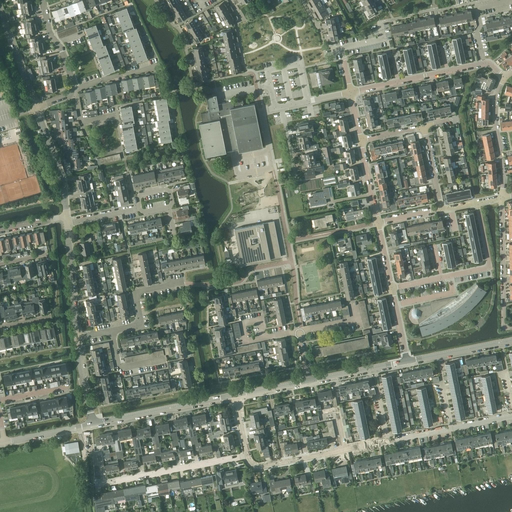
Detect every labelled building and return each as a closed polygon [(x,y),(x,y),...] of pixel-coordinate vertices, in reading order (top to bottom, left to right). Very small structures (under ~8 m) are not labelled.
[(20,3),(21,8),(33,6),(32,0),(28,1),(27,0),(17,0),(18,3),(20,3)] [(72,3),(76,14),(81,12),(77,0),(75,1),(75,2),(72,3)] [(87,12),(89,11),(87,4),(84,5),(82,0),(81,0),(79,1),(78,0),(77,0),(81,12),(86,10),(87,12)] [(88,0),(90,3),(87,4),(89,11),(92,10),(91,6),(96,5),(94,0),(88,0)] [(169,9),(178,3),(180,2),(178,0),(173,0),(165,5),(168,9),(169,8),(169,9)] [(216,7),(218,11),(226,6),(225,3),(228,1),(227,0),(225,0),(214,7),(215,8),(216,7)] [(319,0),(312,4),(315,9),(323,4),(321,0),(319,0)] [(366,10),(375,5),(372,1),(364,5),(366,10)] [(71,16),(76,14),(72,3),(69,5),(68,3),(66,4),(71,16)] [(180,5),(178,3),(169,9),(170,10),(171,10),(173,13),(181,8),(182,7),(181,5),(180,5)] [(62,7),(66,17),(71,16),(66,4),(65,5),(65,6),(62,7)] [(323,4),(315,9),(318,13),(327,8),(326,7),(325,8),(323,4)] [(366,10),(364,12),(368,19),(375,15),(373,12),(378,10),(375,5),(366,10)] [(22,14),(20,14),(21,18),(31,16),(30,13),(34,12),(33,6),(21,8),(22,14)] [(226,6),(218,11),(216,12),(219,17),(233,8),(231,6),(228,9),(226,6)] [(61,19),(66,17),(62,7),(59,8),(58,7),(56,8),(61,19)] [(52,11),(55,21),(61,19),(56,8),(54,8),(55,10),(52,11)] [(116,11),(118,17),(128,13),(130,12),(129,11),(128,11),(127,8),(116,11)] [(175,18),(184,13),(181,8),(173,13),(175,16),(174,17),(175,18)] [(234,11),(233,8),(219,17),(218,17),(221,22),(223,20),(232,15),(230,13),(234,11)] [(327,9),(327,8),(318,13),(320,18),(328,14),(326,10),(327,9)] [(130,16),(128,13),(118,17),(120,22),(130,18),(132,18),(131,16),(130,16)] [(187,17),(184,13),(175,18),(176,20),(177,19),(179,22),(187,17)] [(232,15),(223,20),(226,25),(226,24),(228,26),(228,27),(234,24),(233,21),(238,18),(237,16),(233,18),(232,15)] [(322,23),(322,26),(336,23),(339,22),(338,17),(335,18),(326,19),(326,22),(322,23)] [(32,18),(23,19),(23,23),(24,28),(36,26),(35,20),(33,21),(32,18)] [(120,22),(122,27),(132,23),(134,23),(133,21),(132,22),(130,18),(120,22)] [(185,26),(187,29),(195,24),(192,19),(183,25),(184,26),(185,26)] [(124,32),(126,31),(136,28),(135,26),(134,27),(132,23),(122,27),(124,32)] [(198,28),(195,24),(187,29),(189,32),(188,32),(189,34),(200,28),(200,27),(198,28)] [(86,30),(88,34),(98,30),(96,25),(86,28),(86,29),(84,29),(85,31),(86,30)] [(38,32),(36,26),(24,28),(26,37),(35,36),(34,33),(38,32)] [(341,33),(340,27),(337,28),(328,30),(328,33),(324,34),(324,36),(338,33),(341,33)] [(136,28),(126,31),(128,37),(138,33),(140,33),(139,31),(137,31),(136,28)] [(202,32),(200,28),(189,34),(190,36),(191,35),(193,38),(203,32),(202,32)] [(223,33),(224,37),(233,35),(232,32),(236,31),(236,28),(221,32),(221,33),(223,33)] [(98,30),(88,34),(86,34),(87,36),(88,36),(90,39),(100,35),(98,30)] [(203,38),(206,37),(203,32),(193,38),(194,41),(193,42),(194,44),(204,38),(203,38)] [(141,36),(139,37),(138,33),(128,37),(130,42),(140,38),(141,38),(141,36)] [(90,41),(91,44),(101,40),(100,35),(90,39),(88,39),(89,41),(90,41)] [(32,42),(33,47),(44,45),(43,39),(40,40),(39,37),(29,39),(29,42),(32,42)] [(141,42),(140,38),(130,42),(132,47),(142,44),(143,43),(143,41),(141,42)] [(238,39),(223,42),(223,43),(225,43),(226,47),(235,45),(234,42),(238,42),(238,39)] [(93,49),(94,49),(103,45),(101,40),(91,44),(90,44),(90,46),(92,46),(93,49)] [(428,46),(425,47),(426,51),(436,48),(434,43),(427,44),(428,46)] [(144,46),(143,47),(142,44),(132,47),(134,52),(144,49),(145,48),(144,46)] [(45,51),(44,45),(33,47),(34,53),(33,53),(34,56),(40,55),(40,54),(42,53),(41,52),(45,51)] [(105,45),(103,45),(94,49),(95,51),(96,51),(97,54),(107,50),(105,45)] [(145,52),(144,49),(134,52),(136,57),(146,54),(147,53),(146,51),(145,52)] [(99,59),(109,55),(107,50),(97,54),(96,54),(96,56),(98,56),(99,59)] [(228,58),(229,58),(237,56),(236,53),(240,52),(240,50),(225,53),(226,54),(227,53),(228,58)] [(387,59),(385,53),(378,54),(379,58),(376,58),(377,61),(380,60),(387,59)] [(501,62),(505,68),(510,64),(506,58),(504,56),(503,53),(500,55),(503,60),(501,62)] [(148,56),(147,57),(146,54),(136,57),(137,62),(138,62),(149,58),(148,56)] [(355,59),(353,59),(354,65),(360,64),(362,63),(361,57),(362,56),(362,54),(355,56),(355,59)] [(111,60),(109,55),(99,59),(98,59),(98,61),(100,61),(101,64),(111,60)] [(40,57),(41,66),(53,64),(52,58),(46,59),(46,56),(40,57)] [(103,69),(113,65),(111,60),(101,64),(99,65),(100,66),(102,66),(103,69)] [(360,64),(354,65),(355,71),(363,70),(363,69),(365,69),(363,63),(362,63),(360,64)] [(54,70),(53,64),(41,66),(42,72),(43,75),(49,74),(48,71),(54,70)] [(115,71),(113,65),(103,69),(101,70),(102,71),(103,71),(105,74),(115,71)] [(318,71),(319,72),(316,72),(316,71),(309,73),(312,87),(319,86),(319,85),(321,84),(322,85),(335,82),(332,68),(318,71)] [(149,73),(147,74),(150,86),(155,85),(156,87),(159,87),(157,79),(154,79),(153,74),(150,75),(149,73)] [(474,77),(480,80),(492,85),(495,79),(488,76),(487,79),(481,77),(481,73),(476,74),(474,77)] [(46,80),(47,85),(57,84),(56,78),(50,79),(49,76),(43,77),(44,80),(46,80)] [(364,76),(357,77),(358,84),(366,82),(364,76)] [(454,84),(451,85),(453,95),(456,94),(455,86),(462,85),(461,77),(453,79),(454,84)] [(122,87),(120,88),(122,101),(125,100),(123,91),(129,90),(126,78),(125,78),(125,79),(121,80),(122,87)] [(448,80),(442,81),(443,89),(444,91),(449,90),(451,96),(453,95),(451,85),(449,86),(448,80)] [(475,88),(475,94),(481,94),(482,91),(483,88),(490,91),(492,85),(480,80),(479,82),(482,84),(480,88),(479,88),(475,88)] [(112,81),(110,82),(113,94),(118,93),(119,101),(122,101),(120,88),(117,88),(116,82),(112,83),(112,81)] [(437,90),(443,89),(442,81),(436,83),(437,88),(434,89),(435,95),(438,95),(437,90)] [(427,83),(424,84),(426,92),(426,95),(431,94),(432,100),(436,99),(435,95),(434,89),(432,89),(430,84),(428,84),(427,83)] [(58,90),(57,84),(47,85),(48,91),(46,92),(46,95),(53,94),(52,91),(58,90)] [(420,92),(417,92),(418,99),(421,98),(421,96),(426,95),(426,92),(424,84),(421,85),(421,86),(418,86),(420,92)] [(413,87),(407,89),(409,96),(413,95),(414,100),(418,99),(417,92),(416,88),(413,89),(413,87)] [(403,97),(409,96),(407,89),(401,90),(402,95),(400,96),(402,106),(405,105),(404,102),(403,97)] [(400,106),(402,106),(400,96),(397,96),(396,91),(390,92),(391,100),(397,99),(398,103),(399,103),(400,106)] [(388,100),(391,100),(390,92),(384,94),(384,96),(382,96),(384,106),(387,106),(386,104),(389,103),(388,100)] [(207,96),(210,112),(219,110),(218,104),(216,94),(207,96)] [(474,103),(474,105),(475,105),(488,105),(488,102),(489,102),(489,99),(488,99),(485,99),(485,96),(477,96),(477,99),(481,99),(481,102),(475,102),(475,103),(474,103)] [(155,99),(157,105),(167,103),(166,100),(168,99),(168,97),(166,97),(155,99)] [(199,123),(206,156),(222,153),(238,150),(239,152),(263,147),(254,103),(244,105),(243,100),(233,102),(232,101),(220,103),(218,104),(219,110),(210,112),(205,112),(201,113),(202,122),(199,123)] [(336,110),(345,109),(343,102),(339,103),(337,103),(335,104),(335,103),(330,104),(331,107),(336,107),(336,110)] [(422,116),(425,115),(422,103),(419,104),(420,109),(418,110),(419,112),(415,113),(417,120),(423,119),(422,116)] [(425,103),(422,103),(425,115),(427,115),(428,118),(434,117),(432,109),(432,107),(426,108),(425,103)] [(446,103),(443,103),(444,107),(446,114),(451,113),(449,104),(446,104),(446,103)] [(53,114),(55,114),(56,120),(67,119),(67,112),(73,112),(72,108),(50,111),(51,114),(53,114)] [(372,109),(365,110),(366,116),(375,114),(377,114),(376,108),(375,108),(372,109)] [(386,114),(384,115),(383,115),(383,117),(383,119),(384,122),(387,121),(388,127),(394,125),(392,118),(387,119),(386,114)] [(340,125),(348,123),(346,117),(339,119),(340,122),(335,123),(336,125),(340,125)] [(56,124),(57,130),(68,129),(68,122),(74,122),(73,118),(67,119),(56,120),(51,121),(52,124),(54,124),(56,124)] [(375,123),(375,120),(367,122),(368,128),(374,127),(374,129),(381,128),(380,125),(378,126),(378,123),(375,123)] [(305,129),(305,132),(311,131),(313,130),(312,125),(309,126),(308,122),(298,124),(299,130),(305,129)] [(68,129),(57,130),(55,130),(55,134),(58,134),(60,133),(60,140),(72,138),(71,132),(77,131),(77,128),(68,129)] [(172,134),(171,134),(160,136),(161,143),(172,141),(171,136),(172,136),(172,134)] [(298,136),(299,142),(300,148),(305,147),(311,146),(309,134),(303,135),(298,136)] [(412,148),(419,146),(418,141),(415,141),(414,135),(407,137),(409,143),(410,143),(411,144),(412,148)] [(63,143),(64,149),(76,148),(75,142),(81,141),(81,137),(72,138),(60,140),(58,140),(59,144),(61,144),(61,143),(63,143)] [(137,149),(136,143),(126,145),(126,149),(125,149),(125,151),(127,151),(137,149)] [(378,154),(381,153),(379,146),(373,147),(374,150),(371,151),(373,160),(377,159),(376,156),(378,156),(378,154)] [(76,148),(64,149),(62,150),(62,153),(65,153),(67,153),(67,159),(79,158),(78,151),(84,151),(84,147),(76,148)] [(306,153),(304,154),(305,160),(306,166),(309,165),(316,164),(316,162),(315,158),(314,154),(314,152),(306,153)] [(87,157),(79,158),(67,159),(66,159),(66,163),(68,163),(70,162),(71,169),(83,168),(82,161),(88,160),(87,157)] [(374,163),(376,172),(385,170),(384,164),(386,164),(386,161),(374,163)] [(321,166),(320,166),(309,168),(307,169),(307,172),(305,172),(306,178),(315,176),(314,171),(317,170),(317,172),(322,171),(324,170),(323,166),(321,166)] [(346,171),(346,174),(358,172),(357,166),(349,167),(350,170),(346,171)] [(447,176),(454,174),(457,174),(455,167),(453,168),(446,169),(447,176)] [(377,178),(384,176),(387,176),(386,170),(385,170),(376,172),(377,178)] [(80,179),(77,180),(78,186),(88,184),(87,183),(87,181),(90,180),(89,177),(91,177),(91,174),(82,175),(79,176),(80,179)] [(125,179),(124,179),(123,174),(114,176),(115,180),(116,180),(117,185),(126,183),(125,179)] [(323,178),(325,184),(336,182),(335,175),(323,178)] [(427,181),(425,175),(418,177),(419,182),(415,183),(415,186),(422,185),(421,182),(427,181)] [(485,179),(482,179),(482,182),(485,182),(489,181),(489,187),(496,187),(496,178),(488,179),(485,179)] [(349,185),(349,182),(339,184),(337,184),(338,188),(345,187),(345,186),(349,185),(350,187),(348,188),(349,191),(350,191),(351,195),(360,194),(358,183),(349,185)] [(85,190),(86,193),(92,192),(94,191),(92,183),(88,184),(78,186),(79,192),(85,190)] [(184,189),(178,190),(179,197),(190,195),(188,188),(189,188),(189,185),(183,186),(184,189)] [(324,197),(329,196),(328,188),(324,189),(324,192),(313,194),(314,198),(310,198),(311,205),(325,202),(324,197)] [(420,192),(420,194),(422,201),(428,200),(427,195),(429,194),(428,188),(427,188),(425,188),(426,190),(420,192)] [(84,197),(80,197),(82,203),(94,201),(93,195),(92,192),(86,193),(83,194),(84,197)] [(129,197),(128,193),(119,195),(121,206),(129,204),(128,197),(129,197)] [(397,200),(395,200),(396,205),(398,205),(399,206),(404,205),(403,197),(397,199),(397,200)] [(397,210),(396,204),(390,205),(389,199),(382,200),(384,210),(390,209),(391,211),(392,210),(393,211),(397,210)] [(95,206),(95,204),(94,201),(82,203),(83,209),(86,209),(87,212),(90,211),(98,209),(97,206),(95,206)] [(177,211),(179,219),(187,217),(188,220),(195,219),(194,215),(189,216),(188,209),(189,208),(188,205),(182,206),(183,209),(177,211)] [(361,217),(364,216),(363,209),(345,213),(346,221),(362,218),(361,217)] [(330,222),(333,221),(332,214),(324,215),(325,217),(313,219),(315,229),(327,227),(326,222),(330,221),(330,222)] [(442,220),(436,221),(438,231),(438,232),(445,230),(444,226),(443,227),(442,220)] [(115,222),(110,223),(112,233),(117,232),(120,232),(121,232),(118,221),(115,221),(115,222)] [(190,221),(183,222),(183,226),(180,226),(182,234),(192,232),(190,221)] [(106,234),(112,233),(110,223),(105,225),(104,224),(101,224),(103,236),(104,236),(106,234)] [(236,228),(234,228),(235,230),(241,264),(256,261),(256,260),(265,258),(265,260),(270,259),(279,257),(278,250),(280,250),(274,224),(269,225),(264,226),(263,223),(236,228)] [(390,233),(391,239),(404,236),(406,235),(405,229),(402,230),(403,232),(397,234),(397,231),(390,233)] [(39,231),(35,232),(35,233),(36,241),(37,243),(46,241),(43,231),(39,232),(39,231)] [(32,232),(27,233),(28,234),(29,242),(36,241),(35,233),(32,233),(32,232)] [(25,234),(20,234),(21,236),(22,244),(23,246),(27,245),(30,244),(29,242),(28,234),(25,235),(25,234)] [(364,245),(372,243),(370,236),(366,237),(366,234),(355,236),(357,245),(364,243),(364,245)] [(18,235),(13,236),(14,237),(15,246),(20,245),(20,247),(23,246),(22,244),(21,236),(18,236),(18,235)] [(404,239),(404,236),(391,239),(392,245),(399,243),(399,240),(404,239)] [(11,237),(6,237),(7,239),(9,248),(9,249),(13,248),(16,247),(15,246),(14,237),(12,237),(11,238),(11,237)] [(84,242),(80,243),(82,255),(90,253),(88,241),(92,241),(91,237),(83,239),(84,242)] [(337,240),(340,252),(352,249),(350,237),(337,240)] [(4,238),(0,238),(0,242),(1,248),(2,251),(6,250),(6,249),(9,248),(7,239),(4,239),(4,238)] [(419,251),(417,252),(417,254),(427,252),(426,247),(425,247),(424,244),(418,246),(419,251)] [(467,257),(464,257),(466,265),(475,263),(475,262),(468,263),(467,257)] [(45,260),(42,261),(44,274),(50,272),(48,264),(47,264),(47,261),(45,261),(45,260)] [(83,266),(84,271),(91,270),(90,264),(93,263),(94,263),(93,260),(92,260),(85,261),(85,265),(83,266)] [(27,271),(24,272),(25,279),(25,281),(29,280),(29,278),(34,277),(33,272),(34,272),(33,267),(32,267),(31,263),(28,264),(28,265),(25,265),(27,271)] [(16,281),(25,279),(24,272),(21,273),(20,267),(17,267),(17,266),(14,267),(16,281)] [(11,282),(16,281),(14,267),(10,268),(10,269),(8,269),(9,275),(6,276),(7,282),(8,285),(11,284),(11,282)] [(411,268),(409,268),(405,269),(397,271),(399,277),(406,275),(405,272),(409,271),(412,271),(411,268)] [(94,282),(86,283),(87,290),(95,288),(98,288),(97,281),(94,282)] [(127,288),(125,282),(118,284),(119,290),(115,290),(116,293),(123,292),(123,289),(127,288)] [(412,311),(411,313),(411,314),(412,316),(414,317),(415,318),(417,318),(419,325),(422,335),(431,332),(440,328),(449,324),(458,319),(466,313),(473,306),(480,299),(486,291),(477,284),(477,285),(476,284),(458,296),(456,298),(455,297),(430,302),(430,304),(420,307),(415,308),(415,309),(413,309),(412,311)] [(89,298),(93,297),(97,296),(95,288),(87,290),(89,296),(89,298)] [(214,297),(215,303),(223,302),(225,301),(224,295),(221,296),(214,297)] [(38,296),(35,297),(37,306),(40,305),(41,312),(44,312),(48,312),(47,308),(46,303),(45,298),(39,299),(38,296)] [(30,315),(33,315),(33,314),(35,314),(34,306),(37,306),(35,297),(32,298),(32,301),(27,302),(30,315)] [(86,301),(87,307),(95,305),(98,305),(98,302),(94,302),(93,297),(89,298),(90,300),(86,301)] [(368,308),(370,307),(379,305),(386,304),(385,298),(378,299),(378,302),(376,302),(376,304),(372,305),(372,304),(371,298),(366,299),(368,308)] [(15,304),(9,306),(12,319),(16,318),(18,317),(17,314),(20,314),(19,309),(18,303),(18,301),(14,301),(15,304)] [(18,303),(19,309),(20,314),(23,313),(24,316),(26,315),(26,316),(30,315),(27,302),(21,303),(21,302),(18,303)] [(3,304),(0,304),(0,305),(2,316),(5,316),(6,320),(8,319),(9,320),(12,319),(9,306),(4,307),(3,304)] [(224,308),(216,309),(217,316),(225,314),(232,313),(235,312),(235,309),(233,309),(232,310),(232,311),(228,311),(226,311),(226,307),(224,308)] [(88,313),(90,319),(101,317),(99,310),(96,311),(88,313)] [(183,311),(176,313),(178,320),(179,324),(181,323),(181,322),(185,321),(185,322),(186,323),(186,320),(184,320),(183,311)] [(225,314),(217,316),(219,324),(228,323),(228,320),(226,320),(225,314)] [(102,321),(101,321),(101,317),(90,319),(91,325),(103,323),(102,321)] [(214,327),(215,336),(223,335),(222,328),(225,328),(224,325),(214,327)] [(45,328),(47,340),(54,338),(54,336),(55,335),(54,326),(45,328)] [(45,328),(38,330),(40,341),(47,340),(45,328)] [(364,334),(365,334),(365,336),(365,337),(312,348),(311,346),(313,357),(369,346),(368,338),(371,337),(369,329),(363,331),(364,334)] [(38,330),(31,331),(33,343),(40,341),(38,330)] [(31,331),(24,332),(27,344),(33,343),(31,331)] [(24,332),(17,334),(20,346),(27,344),(24,332)] [(385,332),(372,335),(372,339),(374,344),(377,343),(376,338),(381,337),(383,345),(386,345),(390,344),(392,343),(390,334),(387,335),(387,332),(385,332)] [(17,334),(10,335),(13,347),(20,346),(17,334)] [(10,335),(4,337),(6,348),(13,347),(10,335)] [(218,348),(226,347),(229,346),(228,340),(224,340),(217,342),(218,348)] [(91,349),(93,356),(101,354),(99,348),(110,346),(109,342),(92,345),(93,349),(91,349)] [(187,350),(185,344),(178,345),(179,351),(176,351),(177,352),(187,350)] [(278,346),(275,347),(276,353),(279,352),(287,351),(286,345),(278,346)] [(226,350),(226,347),(218,348),(219,354),(219,356),(233,354),(232,351),(231,351),(230,350),(229,350),(226,350)] [(276,353),(277,359),(288,357),(287,351),(279,352),(276,353)] [(93,356),(94,362),(102,360),(104,360),(103,354),(101,354),(93,356)] [(289,363),(288,357),(277,359),(277,362),(281,361),(282,365),(283,368),(289,366),(289,363)] [(259,360),(252,361),(254,370),(260,369),(260,367),(264,366),(262,358),(259,358),(259,360)] [(464,368),(465,371),(465,375),(469,374),(467,367),(473,366),(472,359),(465,360),(466,364),(463,365),(464,368)] [(445,364),(447,370),(454,368),(454,365),(456,365),(455,362),(445,364)] [(42,379),(42,377),(40,368),(35,369),(34,369),(35,373),(33,373),(34,379),(36,378),(37,380),(42,379)] [(34,379),(33,373),(30,374),(30,370),(24,371),(26,380),(34,379)] [(400,379),(401,383),(404,382),(404,381),(409,380),(408,372),(402,373),(402,376),(399,376),(400,379)] [(479,380),(479,383),(490,381),(489,375),(481,377),(482,380),(479,380)] [(169,379),(163,380),(163,382),(165,390),(171,389),(169,379)] [(356,382),(350,384),(352,391),(355,390),(356,394),(356,396),(357,395),(359,395),(356,382)] [(339,389),(336,390),(337,396),(347,394),(346,392),(344,385),(338,386),(339,389)] [(322,400),(326,399),(324,390),(320,391),(320,392),(317,392),(319,402),(316,403),(318,411),(321,410),(320,402),(322,402),(322,400)] [(328,390),(324,390),(326,399),(329,398),(330,400),(333,400),(334,407),(337,407),(335,396),(332,397),(331,390),(328,390)] [(113,397),(112,394),(104,395),(106,402),(113,400),(114,402),(118,402),(117,396),(113,397)] [(66,397),(61,398),(63,408),(68,407),(68,405),(71,405),(70,400),(67,400),(66,397)] [(314,398),(308,399),(310,410),(313,409),(313,408),(316,407),(314,398)] [(307,410),(310,410),(308,399),(301,401),(303,411),(307,410)] [(387,401),(388,407),(396,406),(398,405),(397,399),(395,399),(387,401)] [(296,405),(293,406),(294,415),(298,415),(298,412),(303,411),(301,401),(295,402),(296,405)] [(289,403),(282,404),(284,412),(284,415),(291,413),(292,419),(293,420),(295,419),(294,415),(293,406),(289,406),(289,403)] [(276,409),(273,410),(275,416),(281,415),(284,415),(284,412),(282,404),(276,405),(276,409)] [(8,412),(9,417),(17,416),(16,407),(10,408),(11,411),(8,412)] [(249,414),(251,421),(259,419),(258,415),(260,415),(260,414),(267,412),(268,417),(272,416),(271,410),(267,411),(267,407),(252,410),(253,413),(249,414)] [(463,411),(455,413),(457,419),(464,417),(465,419),(467,419),(466,417),(474,415),(473,413),(466,415),(466,416),(464,417),(463,411)] [(218,424),(219,424),(230,422),(228,415),(223,416),(223,413),(219,414),(220,417),(220,420),(217,421),(218,424)] [(205,414),(199,415),(200,424),(201,426),(207,424),(208,433),(212,432),(212,431),(211,426),(209,418),(206,419),(205,414)] [(187,417),(180,418),(182,427),(182,429),(188,428),(189,430),(190,437),(193,436),(192,429),(190,420),(187,420),(187,417)] [(175,428),(182,427),(180,418),(174,420),(175,428)] [(252,427),(256,426),(256,429),(263,428),(262,422),(259,422),(259,419),(251,421),(252,427)] [(219,431),(220,433),(222,432),(222,433),(228,432),(227,429),(231,428),(230,422),(219,424),(219,427),(222,427),(222,430),(219,430),(219,431)] [(168,423),(162,424),(164,433),(170,432),(168,423)] [(403,426),(403,423),(392,426),(393,432),(401,430),(400,427),(403,426)] [(158,434),(163,433),(164,433),(162,424),(156,425),(156,427),(157,434),(158,434)] [(150,426),(143,428),(145,436),(151,435),(150,426)] [(257,434),(254,434),(255,441),(264,440),(263,436),(265,436),(264,432),(267,432),(267,430),(266,427),(263,428),(256,429),(256,432),(257,434)] [(131,428),(125,429),(127,440),(133,439),(134,447),(137,447),(135,432),(132,433),(131,428)] [(137,432),(135,432),(137,447),(141,446),(139,438),(145,436),(143,428),(137,429),(137,432)] [(119,434),(116,435),(119,450),(122,450),(121,442),(127,440),(125,429),(118,431),(119,434)] [(112,432),(106,433),(108,444),(108,445),(114,443),(116,451),(119,450),(116,435),(113,436),(112,432)] [(327,445),(326,439),(329,438),(329,435),(328,432),(322,433),(323,438),(320,438),(321,446),(327,445)] [(95,438),(96,444),(94,444),(94,446),(97,445),(102,444),(103,445),(108,444),(106,433),(99,434),(100,437),(95,438)] [(496,440),(493,441),(495,448),(498,447),(497,444),(501,443),(500,433),(495,434),(496,440)] [(223,436),(225,442),(233,440),(232,434),(223,436)] [(317,439),(313,440),(314,447),(321,446),(320,438),(319,438),(319,434),(316,435),(317,439)] [(196,435),(193,436),(195,444),(196,453),(200,452),(200,455),(206,454),(205,446),(201,446),(200,442),(198,443),(196,435)] [(307,436),(302,437),(303,443),(307,442),(308,449),(314,447),(313,440),(312,436),(307,437),(307,436)] [(455,440),(457,450),(466,448),(464,438),(455,440)] [(178,439),(175,440),(177,454),(178,456),(181,455),(181,458),(188,457),(186,449),(180,450),(179,447),(178,439)] [(293,443),(290,444),(292,452),(298,450),(297,447),(301,446),(300,444),(299,439),(293,441),(293,443)] [(173,450),(167,451),(169,459),(175,458),(174,455),(177,454),(175,440),(171,440),(173,450)] [(235,447),(233,440),(225,442),(214,444),(216,451),(219,451),(218,447),(225,446),(226,448),(235,447)] [(264,443),(264,440),(255,441),(257,448),(260,448),(261,452),(263,451),(263,453),(268,452),(267,446),(267,442),(264,443)] [(66,454),(70,453),(80,452),(78,442),(65,444),(66,454)] [(285,453),(292,452),(290,444),(287,444),(286,442),(280,443),(281,450),(285,449),(285,453)] [(155,453),(148,454),(150,463),(156,461),(156,459),(159,458),(156,443),(153,444),(155,453)] [(159,443),(156,443),(159,458),(162,458),(162,460),(169,459),(167,451),(161,452),(159,443)] [(451,443),(446,444),(448,454),(453,453),(453,456),(456,455),(454,444),(451,445),(451,443)] [(136,456),(130,458),(132,468),(138,467),(138,464),(141,463),(139,454),(137,447),(134,447),(135,449),(136,456)] [(426,458),(431,457),(429,447),(421,449),(423,458),(426,458)] [(380,457),(376,458),(378,468),(382,467),(382,470),(385,470),(384,463),(381,464),(380,457)] [(115,460),(111,461),(114,472),(120,470),(118,462),(115,463),(115,460)] [(356,472),(360,471),(358,461),(353,462),(354,464),(351,465),(353,476),(356,476),(356,472)] [(345,466),(332,469),(334,480),(340,479),(341,483),(348,481),(345,466)] [(218,474),(217,474),(218,482),(219,481),(220,483),(225,482),(226,486),(238,483),(236,470),(224,472),(224,470),(217,471),(218,474)] [(331,486),(330,482),(328,474),(325,475),(324,471),(313,473),(315,482),(322,481),(322,483),(323,487),(331,486)] [(215,475),(201,478),(203,486),(203,490),(207,490),(206,486),(212,484),(213,488),(218,487),(217,485),(215,475)] [(310,484),(313,484),(312,478),(309,478),(305,479),(305,475),(294,477),(296,486),(303,484),(303,487),(311,485),(310,484)] [(201,478),(190,480),(192,488),(203,486),(201,478)] [(287,491),(291,490),(289,479),(274,482),(275,486),(271,487),(273,494),(281,492),(281,490),(287,488),(287,491)] [(162,483),(156,484),(158,496),(170,493),(169,491),(168,482),(167,480),(161,481),(162,483)] [(179,480),(168,482),(169,491),(180,488),(179,482),(179,480)] [(190,480),(179,482),(180,488),(180,491),(192,488),(190,480)] [(251,486),(248,487),(249,492),(252,492),(252,493),(258,492),(259,493),(267,492),(265,484),(261,485),(261,481),(250,483),(251,486)] [(145,484),(147,493),(147,495),(148,502),(151,502),(152,497),(158,496),(156,484),(152,485),(152,483),(145,484)] [(145,484),(134,486),(136,495),(136,497),(137,501),(140,500),(139,494),(147,493),(145,484)] [(134,486),(123,489),(125,497),(136,495),(134,486)] [(123,489),(112,491),(114,499),(114,503),(118,502),(117,500),(125,499),(125,497),(123,489)] [(98,496),(94,496),(96,504),(95,505),(96,511),(100,511),(105,511),(104,505),(109,505),(115,504),(114,503),(114,499),(112,491),(101,493),(101,495),(98,496)]
